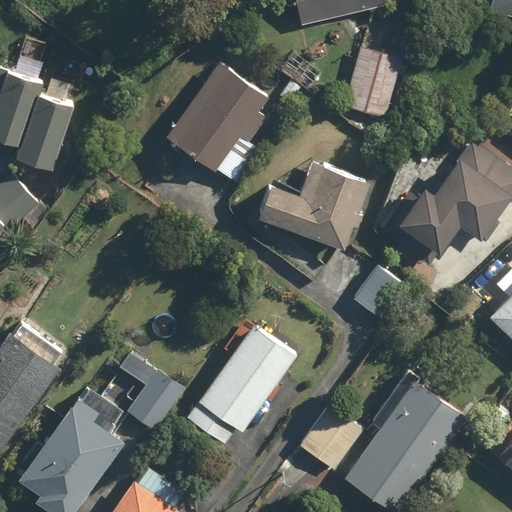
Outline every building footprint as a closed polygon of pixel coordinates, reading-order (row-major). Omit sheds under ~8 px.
[(292,0),(298,24),(386,3),(385,0),(292,0)] [(437,0),(475,9),(477,0),(437,0)] [(511,0),(488,0),(486,10),(511,16),(511,0)] [(342,106),(383,117),(399,58),(359,47),(342,106)] [(25,141),(61,154),(82,90),(47,78),(51,65),(17,54),(16,58),(0,53),(0,92),(4,94),(0,104),(0,118),(29,128),(25,141)] [(163,136),(211,171),(236,136),(245,142),(263,117),(254,111),(263,99),(215,64),(163,136)] [(279,95),(289,102),(298,87),(289,80),(279,95)] [(479,110),(491,120),(505,103),(493,93),(479,110)] [(380,231),(427,263),(454,224),(476,240),(503,199),(509,202),(511,198),(511,167),(470,139),(430,194),(420,188),(413,196),(407,192),(380,231)] [(253,219),(340,249),(349,225),(352,226),(356,214),(354,213),(365,180),(307,160),(295,195),(265,185),(253,219)] [(0,219),(17,206),(23,212),(42,195),(16,165),(0,178),(0,219)] [(351,299),(383,322),(407,289),(375,266),(351,299)] [(511,286),(483,317),(511,344),(511,286)] [(191,408),(229,435),(240,420),(246,424),(302,347),(258,315),(191,408)] [(0,341),(0,443),(2,445),(67,354),(17,317),(0,341)] [(131,404),(158,423),(189,380),(162,361),(131,404)] [(41,490),(72,511),(129,433),(114,422),(127,404),(93,379),(88,387),(84,384),(24,467),(46,482),(41,490)] [(340,478),(388,511),(397,511),(464,418),(410,379),(340,478)] [(299,446),(332,469),(361,428),(327,404),(299,446)] [(511,415),(486,451),(511,469),(511,415)] [(190,511),(187,509),(188,507),(179,500),(190,484),(153,457),(143,472),(140,470),(110,511),(190,511)]
